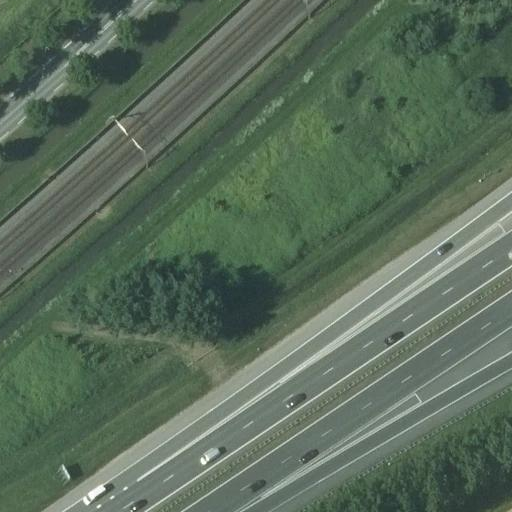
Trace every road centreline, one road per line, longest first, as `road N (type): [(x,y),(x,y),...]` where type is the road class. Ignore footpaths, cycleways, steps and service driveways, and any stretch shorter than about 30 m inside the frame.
road 1 (motorway): [(511,201),(157,486)]
road 2 (motorway): [(511,248),(157,486)]
road 3 (motorway): [(212,511),(511,310)]
road 4 (motorway): [(219,511),(511,364)]
road 5 (secondary): [(0,120),(136,0)]
road 6 (unclassified): [(387,511),(511,443)]
